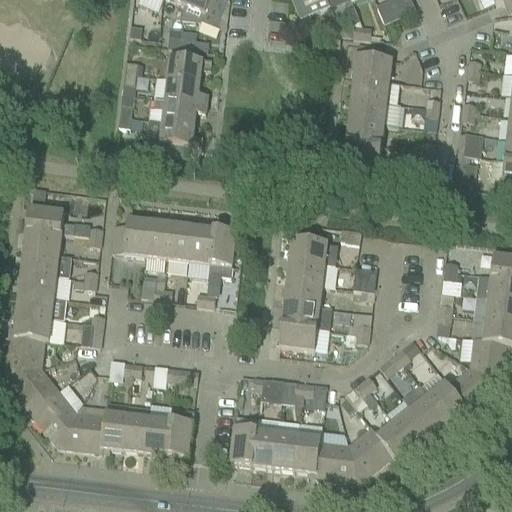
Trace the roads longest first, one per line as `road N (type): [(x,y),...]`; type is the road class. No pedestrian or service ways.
road 1 (residential): [(221,367),(226,325),(112,312),(107,354),(209,366)]
road 2 (residential): [(221,367),(345,383),(383,354),(392,260)]
road 3 (unknown): [(424,0),(453,83),(433,219)]
road 4 (tertiary): [(0,485),(193,507)]
road 5 (residential): [(193,507),(209,366)]
